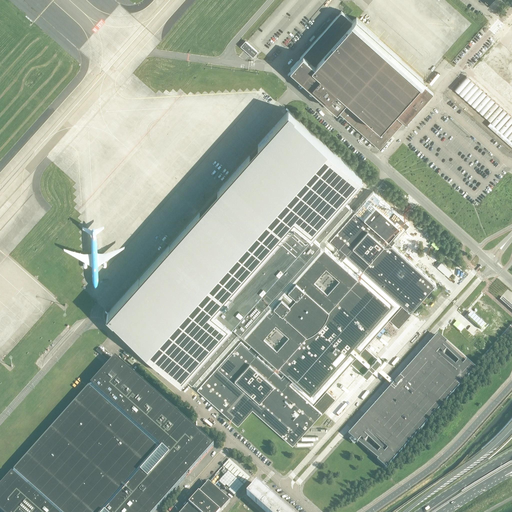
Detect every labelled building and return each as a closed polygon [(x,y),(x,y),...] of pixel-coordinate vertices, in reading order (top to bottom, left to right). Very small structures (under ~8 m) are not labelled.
[(425,79),(426,79),(358,18),(356,17),(353,21),(342,11),(341,11),(337,16),(300,57),(298,60),(290,68),(311,86),(321,96),(332,107),(336,109),(364,135),(367,137),(369,139),(372,142),(379,149),(393,134),(395,131),(403,122),(406,124),(433,93),(427,87),(428,86),(427,86),(427,87),(424,84),(424,83),(423,84),(422,83),(424,81),(424,82),(426,80),(425,79)] [(511,116),(466,75),(454,89),(492,122),(491,122),(488,125),(511,146),(511,116)] [(289,110),(287,112),(109,312),(109,311),(107,313),(114,319),(181,379),(184,376),(192,383),(198,388),(238,424),(252,408),(293,444),(322,412),(314,404),(306,397),(351,347),(395,298),(411,312),(436,283),(342,199),(362,176),(295,116),(289,110)] [(511,305),(502,297),(502,298),(500,300),(511,311),(511,305)] [(438,337),(431,344),(426,350),(394,386),(367,417),(363,421),(350,436),(386,468),(474,369),(438,337)] [(367,377),(373,370),(376,367),(381,361),(377,357),(372,363),(369,367),(363,373),(367,377)] [(12,474),(0,487),(0,511),(155,511),(214,446),(115,358),(91,386),(89,388),(14,472),(12,474)] [(223,466),(232,474),(244,485),(248,480),(227,461),(223,466)] [(228,471),(225,474),(218,482),(234,497),(244,486),(228,471)] [(208,483),(186,508),(182,511),(220,511),(230,502),(208,483)] [(285,511),(268,496),(266,494),(257,487),(249,496),(266,511),(285,511)]
